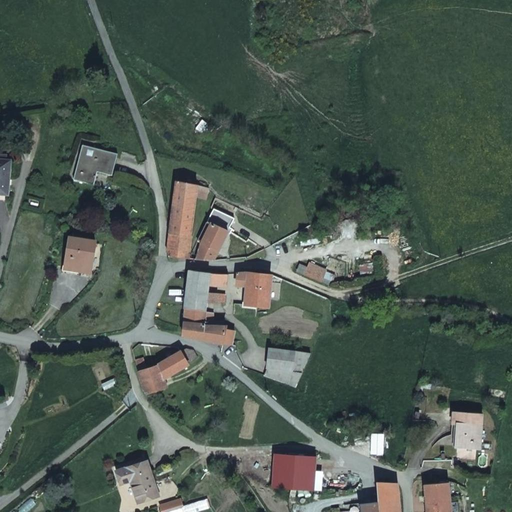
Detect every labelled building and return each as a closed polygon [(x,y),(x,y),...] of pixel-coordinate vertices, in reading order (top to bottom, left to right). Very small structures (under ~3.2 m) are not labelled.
[(98,173),(113,176),(117,155),(94,150),(91,160),(81,157),(76,179),(95,184),(98,173)] [(0,191),(7,192),(11,158),(0,157),(0,191)] [(189,258),(196,195),(197,185),(176,181),(167,249),(171,257),(189,258)] [(199,259),(215,260),(220,249),(229,230),(235,217),(214,208),(199,240),(202,242),(199,259)] [(66,268),(88,272),(94,241),(72,237),(66,268)] [(209,284),(210,271),(189,270),(185,308),(207,309),(208,302),(218,302),(219,292),(209,292),(209,284)] [(209,284),(227,285),(228,272),(210,271),(209,284)] [(247,286),(248,273),(238,273),(237,286),(247,286)] [(246,305),(270,306),(272,274),(248,273),(247,286),(246,305)] [(206,320),(207,309),(185,308),(184,319),(206,320)] [(223,327),(223,324),(206,323),(206,320),(184,319),(184,328),(183,334),(221,342),(223,327)] [(232,328),(223,327),(221,342),(230,343),(232,328)] [(294,350),(270,347),(267,369),(291,373),(294,350)] [(188,363),(197,359),(193,351),(186,349),(181,351),(188,363)] [(166,387),(163,377),(188,363),(181,351),(156,365),(146,368),(138,371),(146,394),(147,395),(154,392),(166,387)] [(146,368),(144,359),(135,360),(138,371),(146,368)] [(166,387),(175,384),(195,374),(188,363),(163,377),(166,387)] [(156,399),(169,395),(166,387),(154,392),(156,399)] [(458,419),(464,421),(459,444),(480,449),(487,414),(460,408),(458,419)] [(320,456),(287,453),(284,486),(317,488),(320,456)] [(160,496),(148,461),(117,470),(122,484),(132,481),(140,502),(160,496)] [(435,483),(434,476),(416,477),(416,485),(425,485),(424,484),(435,483)] [(399,511),(399,502),(397,482),(378,482),(378,501),(361,501),(361,511),(399,511)] [(459,510),(458,496),(450,496),(450,482),(435,483),(424,484),(425,485),(426,511),(451,511),(459,510)] [(185,511),(182,500),(162,506),(163,511),(185,511)]
